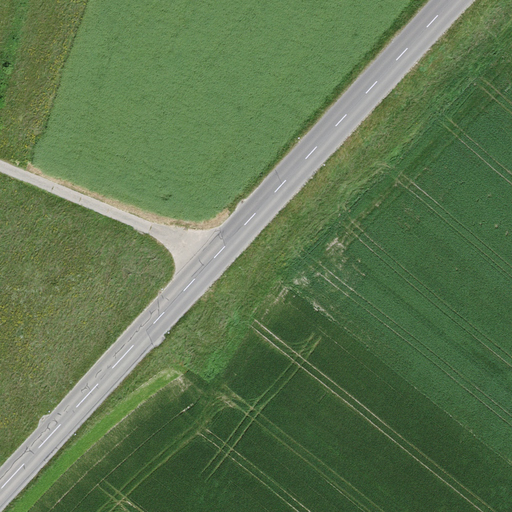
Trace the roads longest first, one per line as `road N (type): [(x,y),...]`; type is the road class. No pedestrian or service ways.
road 1 (tertiary): [(0,492),(452,0)]
road 2 (track): [(216,257),(0,167)]
